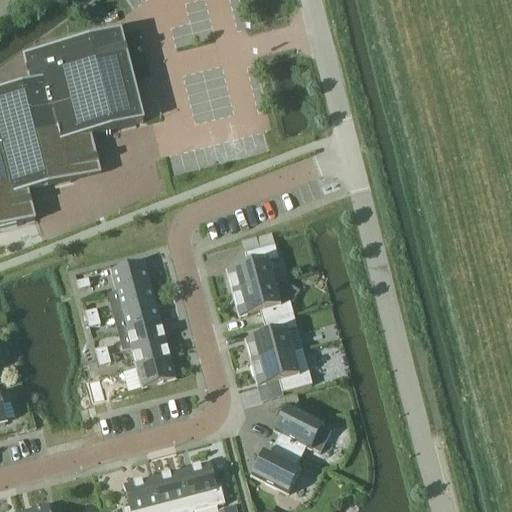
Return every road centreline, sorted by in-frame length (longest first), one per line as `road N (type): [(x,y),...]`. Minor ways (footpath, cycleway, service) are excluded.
road 1 (residential): [(346,159),(193,217),(183,228),(178,256),(218,399),(210,426),(0,485)]
road 2 (unclassified): [(439,511),(346,159)]
road 3 (unclassified): [(346,159),(308,0)]
